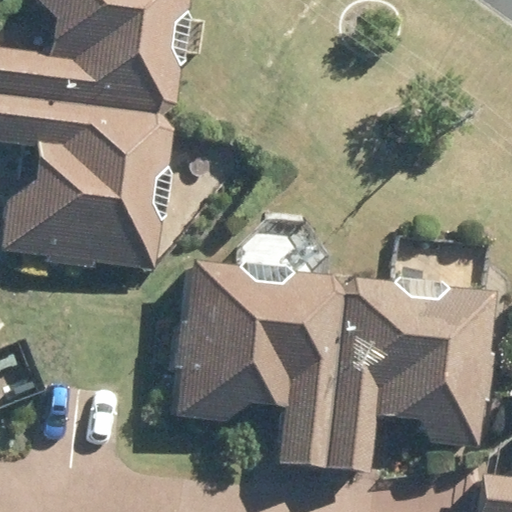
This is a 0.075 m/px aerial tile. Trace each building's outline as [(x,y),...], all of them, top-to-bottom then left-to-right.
[(0,51),(0,97),(165,115),(166,112),(175,105),(179,65),(185,61),(189,15),(184,8),(184,0),(29,0),(50,25),(45,57),(0,51)] [(48,257),(48,263),(97,268),(97,264),(156,271),(161,220),(168,215),(173,169),(166,161),(171,127),(165,120),(165,115),(0,97),(0,144),(38,149),(34,186),(7,207),(1,252),(48,257)] [(250,404),(284,408),(278,467),(323,472),(341,287),(336,287),(329,278),(290,274),(285,268),(240,265),(231,270),(187,267),(174,422),(224,427),(250,404)] [(341,287),(323,472),(370,476),(375,414),(411,417),(433,444),(479,448),(483,402),(489,402),(493,354),(489,353),(494,294),(444,289),(439,283),(393,278),(386,285),(350,281),(344,287),(341,287)] [(475,511),(511,511),(511,480),(479,478),(475,511)]
